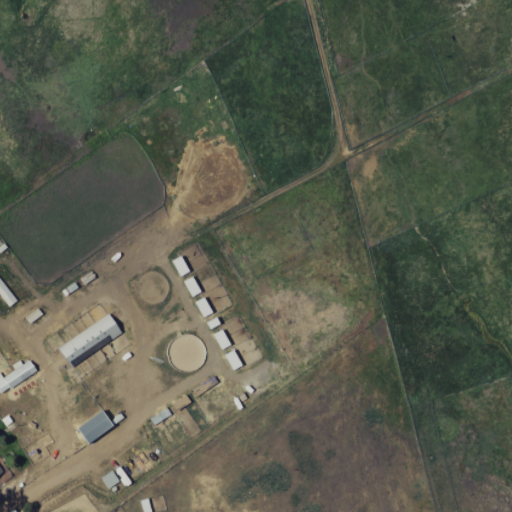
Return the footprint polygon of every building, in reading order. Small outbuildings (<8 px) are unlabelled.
[(171,260),(179,275),(188,271),(181,255),(171,260)] [(200,291),(192,276),(183,281),(191,296),(200,291)] [(0,295),(8,306),(16,300),(0,279),(0,295)] [(202,316),(211,312),(203,296),(194,301),(202,316)] [(57,347),(70,366),(121,333),(108,313),(57,347)] [(220,349),(229,345),(222,329),(213,333),(220,349)] [(224,354),(232,370),(241,365),(233,349),(224,354)] [(0,393),(0,394),(36,370),(27,357),(13,367),(14,369),(2,377),(0,373),(0,393)] [(171,402),(175,410),(190,403),(186,395),(171,402)] [(76,428),(87,444),(113,426),(102,410),(76,428)]
